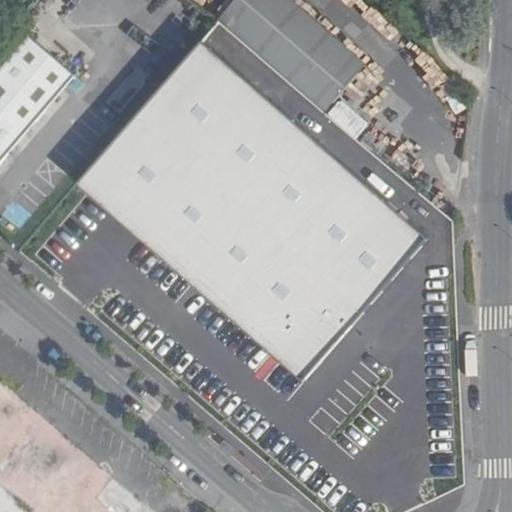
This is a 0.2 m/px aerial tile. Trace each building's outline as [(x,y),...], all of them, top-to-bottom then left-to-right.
[(255,0),(231,29),(337,121),(361,93),(255,0)] [(0,163),(76,77),(30,37),(0,71),(0,163)] [(248,93),(258,74),(238,64),(228,83),(248,93)] [(357,384),(297,332),(349,273),(232,172),(127,294),(305,446),(357,384)] [(0,511),(152,511),(0,390),(0,511)]
